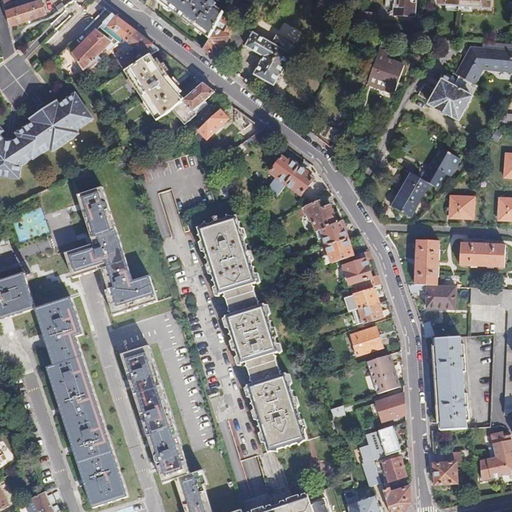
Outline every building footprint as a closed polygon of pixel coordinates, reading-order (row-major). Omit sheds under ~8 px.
[(209,39),(221,15),(223,12),(217,8),(219,5),(213,1),(211,3),(207,0),(159,0),(159,1),(209,39)] [(414,0),(383,0),(383,13),(388,13),(388,16),(413,17),(414,0)] [(463,11),(463,0),(437,0),(437,3),(445,4),(458,5),(458,11),(463,11)] [(497,0),(463,0),(463,11),(471,12),(472,6),(497,7),(497,0)] [(10,12),(5,13),(9,27),(46,16),(42,3),(10,12)] [(223,12),(221,15),(232,21),(239,9),(228,3),(223,12)] [(138,33),(114,15),(109,19),(100,28),(124,48),(128,45),(138,33)] [(217,60),(236,23),(232,21),(221,15),(209,39),(203,49),(217,60)] [(363,20),(374,26),(375,15),(363,15),(363,20)] [(73,55),(87,75),(92,71),(122,49),(124,48),(100,28),(73,55)] [(125,74),(151,56),(160,50),(138,33),(128,45),(124,48),(122,49),(129,55),(118,63),(125,74)] [(274,85),(291,55),(291,54),(295,46),(276,36),(271,43),(253,33),(246,46),(264,56),(254,74),(274,85)] [(428,102),(427,104),(456,121),(469,96),(468,95),(473,86),(471,85),(480,68),(511,71),(511,70),(511,52),(511,53),(511,49),(511,44),(482,41),(481,48),(477,48),(477,53),(469,52),(455,77),(451,75),(448,80),(438,74),(436,79),(440,81),(435,90),(422,83),(416,95),(428,102)] [(404,82),(410,59),(383,51),(377,75),(404,82)] [(125,74),(98,92),(130,140),(171,112),(184,100),(177,91),(179,88),(169,76),(158,59),(155,61),(151,56),(125,74)] [(92,71),(87,75),(89,79),(95,75),(92,71)] [(215,92),(203,83),(184,100),(171,112),(185,127),(197,116),(196,115),(193,111),(206,101),(215,92)] [(94,121),(76,95),(59,106),(56,102),(30,119),(32,123),(15,133),(18,137),(12,141),(10,137),(3,138),(2,139),(0,137),(0,133),(2,132),(0,129),(0,177),(19,180),(21,166),(33,159),(34,160),(51,149),(53,153),(79,136),(76,132),(94,121)] [(209,104),(206,101),(193,111),(196,115),(209,104)] [(233,117),(224,108),(201,132),(210,141),(233,117)] [(511,115),(503,115),(496,128),(511,129),(511,115)] [(332,139),(337,131),(328,125),(323,134),(332,139)] [(274,136),(264,129),(253,137),(257,143),(265,142),(274,136)] [(240,146),(226,157),(232,161),(245,152),(240,146)] [(420,181),(408,174),(391,209),(408,218),(426,184),(436,190),(443,175),(447,177),(457,158),(438,148),(420,181)] [(511,178),(511,155),(505,155),(503,178),(511,178)] [(287,185),(300,167),(291,160),(289,162),(284,158),(272,174),(277,177),(269,190),(279,197),(287,185)] [(311,175),(300,167),(287,185),(303,196),(313,181),(309,177),(311,175)] [(391,209),(408,174),(405,172),(387,206),(391,209)] [(134,283),(103,188),(78,196),(80,203),(83,209),(90,232),(94,245),(88,247),(66,254),(72,271),(75,279),(101,271),(106,284),(108,292),(106,293),(114,318),(158,303),(150,278),(134,283)] [(474,219),(475,198),(451,197),(450,217),(474,219)] [(511,220),(511,199),(501,198),(499,220),(511,220)] [(317,232),(322,230),(338,224),(331,206),(323,209),(320,201),(297,210),(300,218),(310,214),(317,232)] [(257,283),(236,216),(218,222),(217,220),(216,220),(215,220),(214,223),(196,228),(217,295),(223,293),(231,315),(224,317),(240,366),(245,364),(251,385),(247,387),(269,454),(307,441),(285,374),(281,376),(274,354),(279,353),(264,306),(259,307),(252,285),(257,283)] [(322,230),(328,247),(349,240),(343,222),(338,224),(322,230)] [(349,240),(328,247),(334,264),(355,257),(349,240)] [(416,284),(437,285),(439,242),(418,241),(416,284)] [(504,268),(505,245),(462,243),(461,266),(504,268)] [(369,252),(355,257),(359,268),(342,274),(345,283),(348,282),(352,294),(382,285),(379,276),(371,279),(366,262),(373,259),(369,252)] [(33,306),(22,275),(0,282),(0,321),(1,321),(13,317),(34,310),(33,306)] [(454,310),(455,286),(437,285),(416,284),(408,284),(411,293),(418,293),(418,291),(426,291),(426,309),(454,310)] [(511,289),(470,287),(469,304),(501,306),(508,312),(504,415),(511,410),(511,289)] [(360,311),(381,304),(379,298),(377,299),(373,290),(355,296),(360,311)] [(85,344),(70,298),(34,311),(43,335),(47,346),(56,374),(49,377),(60,408),(62,413),(73,446),(75,452),(84,479),(86,486),(95,511),(110,511),(131,505),(130,501),(77,346),(85,344)] [(383,309),(381,304),(360,311),(353,314),(358,327),(364,324),(365,326),(384,319),(381,310),(383,309)] [(429,322),(421,325),(423,329),(424,337),(433,334),(429,322)] [(13,323),(0,326),(0,334),(15,332),(13,323)] [(383,350),(376,329),(351,337),(358,358),(383,350)] [(439,424),(441,424),(441,432),(467,430),(466,422),(469,422),(463,337),(435,339),(435,348),(434,348),(439,424)] [(175,482),(184,511),(241,511),(242,511),(241,511),(212,511),(204,487),(209,485),(204,472),(192,475),(149,348),(121,357),(164,485),(175,482)] [(391,356),(369,363),(379,395),(401,388),(391,356)] [(406,416),(405,395),(376,404),(379,410),(383,423),(406,416)] [(341,407),(330,411),(333,420),(344,417),(341,407)] [(394,428),(366,437),(374,460),(402,452),(394,428)] [(510,450),(511,449),(511,441),(511,434),(503,435),(502,431),(491,433),(494,452),(496,460),(491,461),(481,463),(481,479),(511,473),(511,456),(511,457),(510,450)] [(0,462),(5,459),(0,451),(0,509),(8,506),(0,489),(0,462)] [(448,464),(434,464),(435,486),(458,485),(457,465),(461,465),(461,453),(447,453),(448,464)] [(384,463),(387,472),(405,467),(402,457),(384,463)] [(379,511),(375,500),(383,497),(382,493),(385,492),(374,460),(361,464),(369,488),(355,493),(359,504),(349,507),(350,511),(379,511)] [(356,465),(347,468),(351,478),(359,475),(356,465)] [(405,467),(387,472),(389,483),(407,478),(405,467)] [(382,493),(383,497),(388,511),(405,511),(411,504),(411,489),(391,496),(390,491),(385,492),(382,493)] [(320,500),(311,503),(313,511),(329,511),(328,507),(331,506),(325,490),(318,492),(320,500)] [(53,506),(46,492),(33,499),(38,510),(34,511),(41,511),(42,511),(53,506)] [(313,511),(311,503),(308,496),(262,511),(313,511)]
